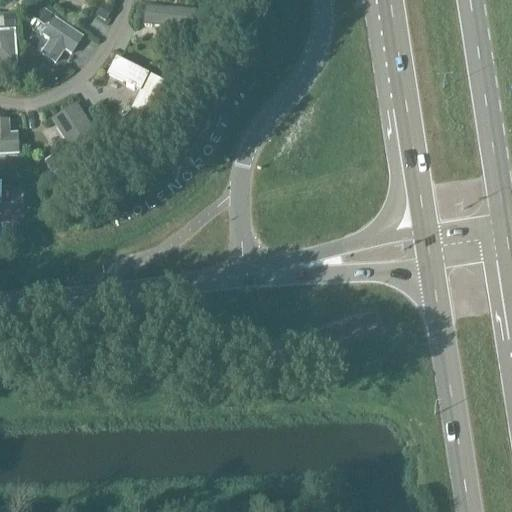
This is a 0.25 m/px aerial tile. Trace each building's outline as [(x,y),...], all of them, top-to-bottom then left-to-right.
[(28,0),(0,0),(0,15),(12,18),(23,8),(28,0)] [(12,18),(47,89),(58,85),(70,78),(79,71),(89,59),(98,47),(106,34),(55,0),(28,0),(23,8),(12,18)] [(55,0),(106,34),(109,27),(114,15),(118,0),(55,0)] [(124,31),(115,51),(160,86),(182,45),(191,8),(157,0),(134,0),(131,13),(124,31)] [(47,89),(12,18),(0,15),(0,95),(15,98),(35,95),(47,89)] [(96,75),(78,93),(111,148),(160,86),(115,51),(107,64),(96,75)] [(111,148),(78,93),(60,103),(39,111),(24,113),(28,150),(32,155),(52,182),(111,148)] [(0,111),(0,160),(32,155),(28,150),(24,113),(6,113),(0,111)]
